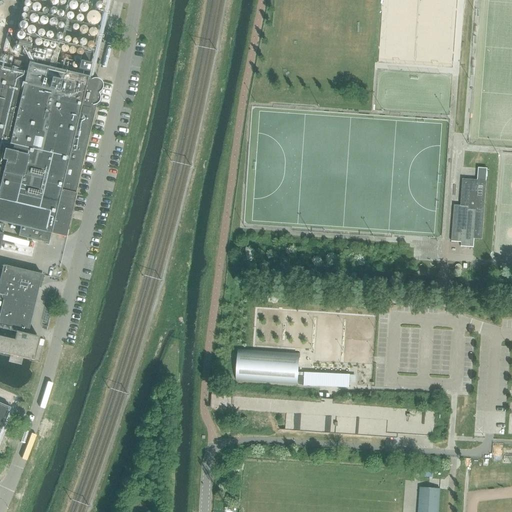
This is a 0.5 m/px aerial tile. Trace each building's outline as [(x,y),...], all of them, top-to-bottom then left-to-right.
[(0,222),(20,227),(18,236),(48,243),(50,234),(65,238),(75,192),(96,105),(97,103),(99,101),(99,99),(99,97),(98,95),(98,93),(100,92),(101,90),(102,87),(102,85),(101,83),(99,81),(97,80),(94,79),(94,82),(87,80),(87,78),(28,64),(26,74),(0,67),(0,222)] [(454,205),(451,242),(461,242),(461,245),(465,245),(465,247),(473,248),(474,239),(477,239),(482,240),(487,169),(478,168),(477,178),(477,180),(463,179),(462,190),(461,206),(454,205)] [(41,275),(15,269),(3,266),(0,280),(0,351),(31,358),(36,337),(27,334),(41,275)] [(298,373),(299,354),(300,354),(257,352),(237,351),(236,381),(298,385),(304,386),(349,388),(350,375),(304,373),(304,377),(298,377),(298,373)] [(211,395),(210,408),(285,414),(284,431),(386,438),(398,439),(398,434),(434,437),(436,411),(333,403),(333,399),(321,398),(321,403),(211,395)] [(0,431),(10,409),(0,404),(0,431)] [(420,488),(418,511),(438,511),(440,489),(420,488)]
